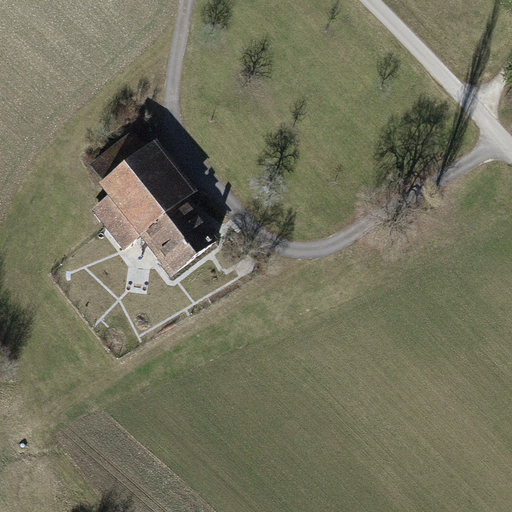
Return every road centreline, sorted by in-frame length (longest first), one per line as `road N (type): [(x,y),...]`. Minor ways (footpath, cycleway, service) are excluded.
road 1 (unknown): [(207,0),(184,128),(238,208),(283,241),(330,249),(511,164)]
road 2 (unclassified): [(511,142),(365,0)]
